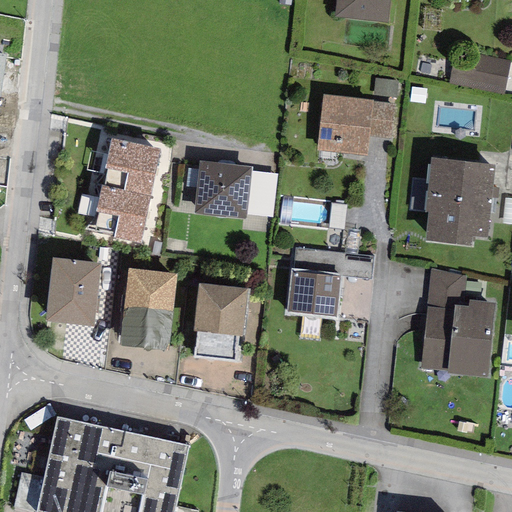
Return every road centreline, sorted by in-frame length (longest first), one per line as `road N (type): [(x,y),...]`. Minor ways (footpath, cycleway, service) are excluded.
road 1 (unclassified): [(3,379),(43,0)]
road 2 (residential): [(511,487),(244,429)]
road 3 (residential): [(244,429),(3,379)]
